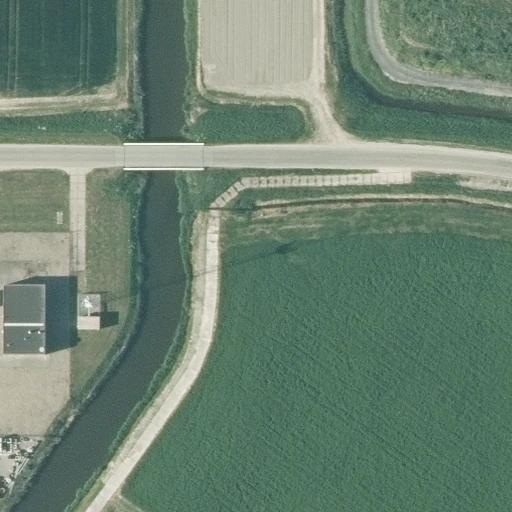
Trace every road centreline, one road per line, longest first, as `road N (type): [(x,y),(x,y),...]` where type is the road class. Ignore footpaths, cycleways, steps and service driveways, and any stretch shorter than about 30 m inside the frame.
road 1 (unclassified): [(511,175),(444,164),(204,157)]
road 2 (unclassified): [(0,158),(204,157)]
road 3 (track): [(370,0),(377,53),(401,75),(511,93)]
